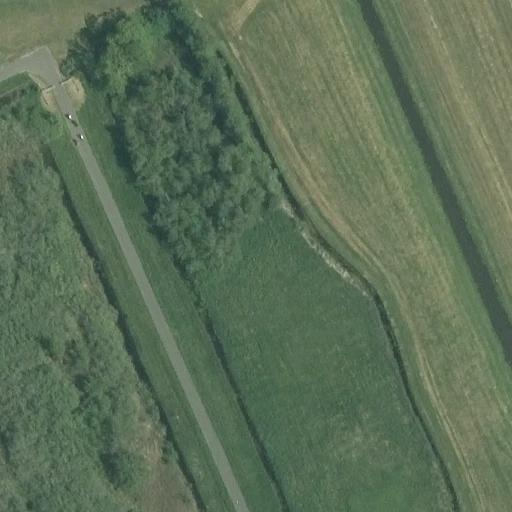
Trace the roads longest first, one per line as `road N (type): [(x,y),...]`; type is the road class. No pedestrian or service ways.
road 1 (unclassified): [(0,75),(41,55),(241,511)]
road 2 (track): [(158,0),(41,55)]
